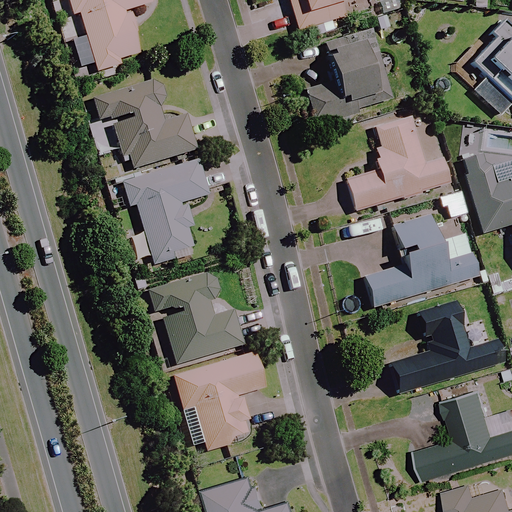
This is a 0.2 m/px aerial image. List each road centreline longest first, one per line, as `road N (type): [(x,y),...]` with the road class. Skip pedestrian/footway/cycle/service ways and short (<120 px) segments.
road 1 (residential): [(215,0),(347,511)]
road 2 (secondary): [(0,104),(116,511)]
road 3 (secondary): [(76,511),(0,245)]
